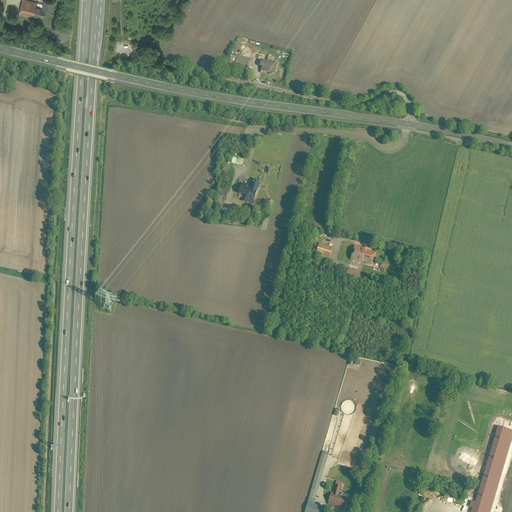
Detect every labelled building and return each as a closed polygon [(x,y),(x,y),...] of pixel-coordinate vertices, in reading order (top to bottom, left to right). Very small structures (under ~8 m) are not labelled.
[(42,6),(22,1),(18,16),(33,20),(34,18),(44,20),(45,16),(50,17),(53,4),(43,1),(42,6)] [(277,74),(277,71),(279,71),(280,63),(266,61),(266,62),(264,61),(263,68),(264,68),(264,71),(277,74)] [(248,160),(234,157),(232,164),(246,167),(248,160)] [(258,191),(260,185),(251,182),(249,186),(242,184),(239,195),(246,197),(244,203),(254,206),(258,191)] [(229,192),(222,190),(220,196),(227,198),(229,192)] [(333,248),(320,243),(319,246),(315,245),(313,251),(317,252),(316,255),(329,260),(333,248)] [(355,247),(351,261),(372,267),(376,253),(355,247)] [(488,511),(511,436),(511,431),(499,428),(475,504),(471,503),(470,507),(474,509),(473,511),(488,511)] [(322,511),(323,508),(314,505),(329,454),(323,452),(305,511),(322,511)] [(331,493),(328,505),(344,509),(348,497),(340,495),(343,483),(337,482),(333,494),(331,493)]
